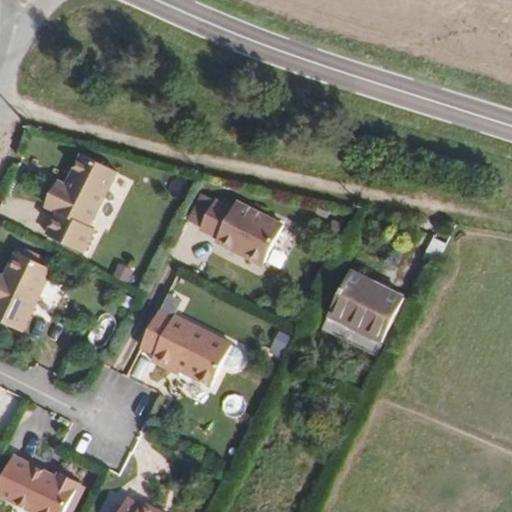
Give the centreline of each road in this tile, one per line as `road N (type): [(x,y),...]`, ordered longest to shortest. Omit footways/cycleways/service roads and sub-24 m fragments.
road 1 (track): [(460,214),(209,164),(0,107)]
road 2 (secondary): [(511,126),(325,69),(153,0)]
road 3 (residential): [(109,423),(0,369)]
